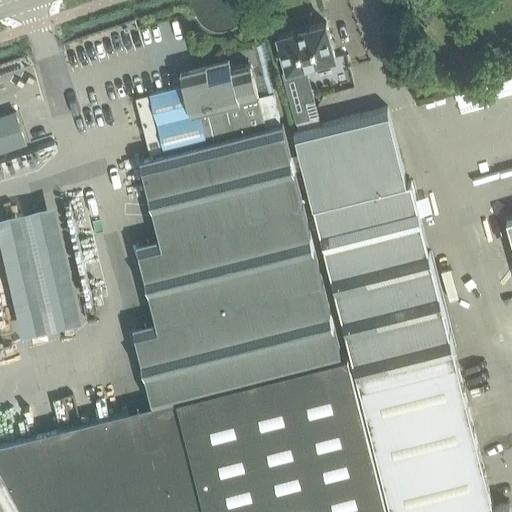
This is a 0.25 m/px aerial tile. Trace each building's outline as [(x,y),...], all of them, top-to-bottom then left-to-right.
[(281,42),(291,73),(337,60),(327,25),(310,29),(311,33),(281,42)] [(182,76),(184,85),(150,94),(157,123),(165,153),(142,159),(150,193),(154,208),(162,239),(139,244),(148,280),(151,293),(158,322),(135,327),(144,361),(147,374),(155,407),(0,445),(0,462),(26,511),(385,511),(355,398),(344,360),(336,326),(332,313),(319,264),(316,251),(313,238),(302,194),(295,171),(291,157),(281,124),(277,125),(270,95),(259,97),(251,65),(250,64),(231,69),(229,64),(229,63),(182,75),(182,76)] [(402,175),(386,107),(364,112),(341,117),(358,186),(402,175)] [(14,111),(0,115),(0,153),(26,144),(14,111)] [(319,114),(297,120),(299,128),(319,123),(321,122),(319,114)] [(312,197),(358,186),(341,117),(321,122),(319,123),(299,128),(294,129),(312,197)] [(341,324),(441,297),(437,286),(411,181),(407,182),(360,194),(319,204),(313,205),(309,206),(319,243),(341,324)] [(0,215),(0,269),(16,338),(30,335),(44,331),(58,328),(72,325),(44,205),(30,208),(16,212),(2,215),(0,215)] [(355,375),(454,349),(441,297),(341,324),(355,375)] [(369,427),(467,401),(454,349),(355,375),(369,427)] [(382,478),(481,453),(475,433),(467,401),(369,427),(382,478)] [(460,511),(494,504),(481,453),(382,478),(391,511),(460,511)] [(511,511),(510,503),(476,511),(511,511)]
